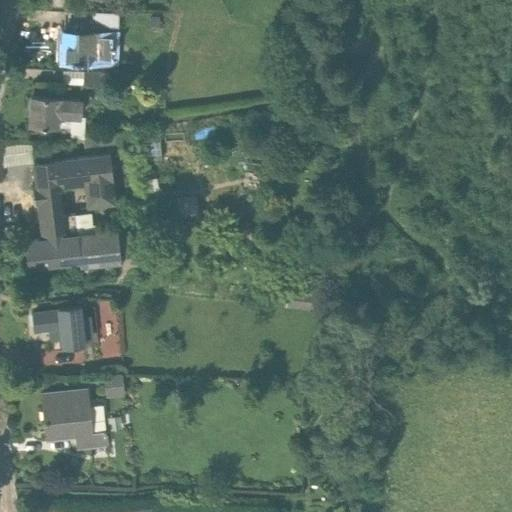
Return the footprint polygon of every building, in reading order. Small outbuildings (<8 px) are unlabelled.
[(118,12),(92,11),(92,25),(118,26),(118,12)] [(159,29),(159,16),(149,16),(149,29),(159,29)] [(114,62),(114,32),(62,30),(61,60),(114,62)] [(107,86),(108,71),(83,70),(82,85),(107,86)] [(70,134),(71,115),(79,116),(80,99),(59,97),(31,95),(29,124),(57,125),(57,133),(70,134)] [(334,137),(320,124),(314,130),(328,143),(334,137)] [(88,149),(103,147),(103,148),(135,144),(133,131),(102,135),(87,137),(88,149)] [(33,160),(36,186),(33,186),(32,186),(32,189),(34,189),(34,188),(57,185),(57,186),(59,186),(58,185),(86,182),(88,205),(114,202),(112,179),(109,153),(58,159),(58,158),(33,160)] [(141,165),(141,178),(155,177),(154,169),(149,164),(141,165)] [(322,170),(322,184),(337,183),(336,170),(322,170)] [(180,193),(180,212),(200,212),(200,193),(180,193)] [(75,213),(62,214),(60,196),(58,196),(58,197),(38,199),(42,237),(25,239),(28,265),(79,259),(79,265),(81,265),(82,278),(97,277),(95,263),(120,260),(117,229),(77,233),(75,213)] [(287,290),(285,307),(313,309),(314,292),(287,290)] [(34,330),(50,328),(52,349),(63,347),(63,343),(82,341),(87,340),(90,337),(91,333),(90,315),(80,316),(78,305),(59,307),(59,309),(33,312),(34,330)] [(103,379),(105,392),(123,390),(122,377),(103,379)] [(103,403),(89,404),(87,388),(42,393),(46,437),(74,434),(76,447),(107,444),(103,403)] [(148,511),(147,500),(125,503),(125,511),(148,511)]
